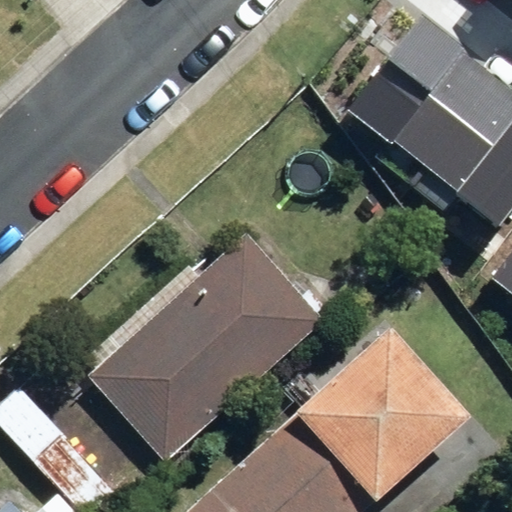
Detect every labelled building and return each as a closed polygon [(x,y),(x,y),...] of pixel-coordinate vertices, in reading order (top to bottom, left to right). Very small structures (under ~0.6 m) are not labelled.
[(349,110),(499,227),(511,209),(511,85),(423,16),(349,110)] [(241,237),(84,379),(164,465),(320,323),(241,237)] [(511,254),(492,280),(511,295),(511,254)] [(383,331),(186,511),(364,511),(465,419),(383,331)] [(6,373),(0,377),(0,435),(56,497),(69,511),(111,511),(123,502),(6,373)]
